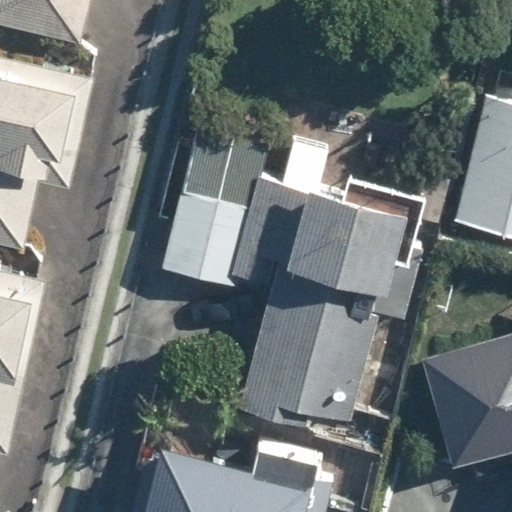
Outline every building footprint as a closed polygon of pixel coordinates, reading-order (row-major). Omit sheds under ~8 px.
[(0,0),(0,19),(93,33),(98,0),(0,0)] [(0,234),(29,241),(44,175),(72,182),(98,70),(0,47),(0,234)] [(511,93),(482,88),(459,214),(511,223),(511,93)] [(288,167),(269,162),(246,238),(291,252),(247,398),(357,432),(424,209),(327,179),(337,146),(298,134),(288,167)] [(50,271),(0,261),(0,442),(18,445),(50,271)] [(490,511),(511,511),(511,280),(490,272),(429,439),(507,468),(490,511)] [(313,511),(330,442),(230,419),(224,443),(172,430),(152,511),(313,511)]
